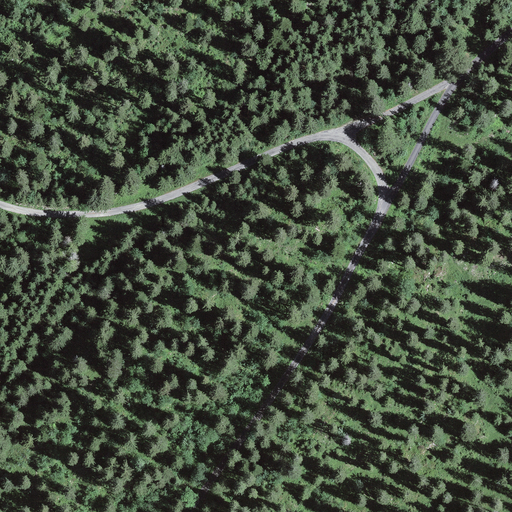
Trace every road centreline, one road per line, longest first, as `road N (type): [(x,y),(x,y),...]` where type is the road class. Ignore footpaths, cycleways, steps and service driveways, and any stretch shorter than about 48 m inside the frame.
road 1 (track): [(511,32),(445,97),(320,326),(187,511)]
road 2 (track): [(0,204),(49,214),(139,206),(389,113),(458,78)]
